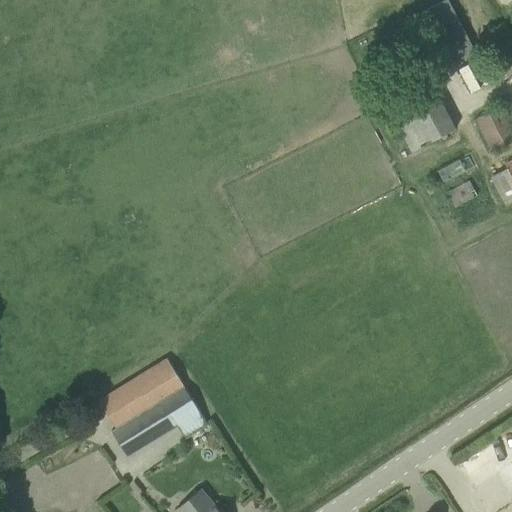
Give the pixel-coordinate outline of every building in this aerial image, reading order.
[(470,48),(446,0),(431,0),(422,5),(448,59),(470,48)] [(476,38),(501,81),(511,74),(511,37),(503,22),(476,38)] [(457,129),(437,88),(390,110),(410,151),(457,129)] [(474,118),(491,149),(511,137),(511,130),(510,127),(511,126),(511,115),(505,119),(498,105),(474,118)] [(506,169),(490,176),(502,202),(511,196),(511,160),(504,164),(506,169)] [(444,193),(452,207),(475,195),(468,181),(444,193)] [(111,431),(126,455),(198,410),(167,360),(99,402),(115,428),(111,431)] [(218,511),(215,507),(214,507),(200,490),(173,511),(218,511)]
